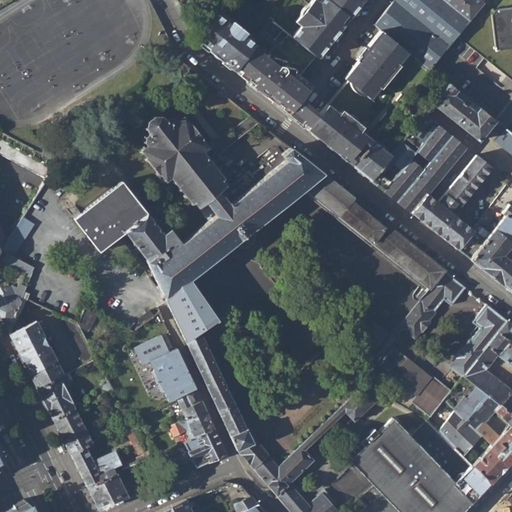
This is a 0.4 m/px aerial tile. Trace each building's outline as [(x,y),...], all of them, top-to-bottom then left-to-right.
[(199,43),(235,71),(237,67),(255,42),(264,30),(271,19),(284,28),(289,32),(317,55),(319,57),(363,0),(226,0),(216,12),(198,39),(199,43)] [(409,51),(430,68),(431,67),(447,46),(469,20),(445,0),(393,0),(374,24),(380,28),(409,51)] [(445,0),(469,20),(484,0),(445,0)] [(447,46),(511,97),(511,96),(511,0),(484,0),(469,20),(447,46)] [(280,43),(289,32),(284,28),(275,39),(280,43)] [(306,128),(352,165),(369,144),(373,139),(390,117),(417,84),(395,68),(409,51),(380,28),(355,57),(358,59),(344,76),(346,78),(318,113),(306,128)] [(255,42),(237,67),(242,70),(239,74),(259,90),(261,88),(266,93),(265,95),(306,128),(318,113),(301,99),(310,87),(298,77),(317,55),(289,32),(280,43),(275,39),(264,30),(255,42)] [(395,68),(417,84),(430,68),(409,51),(395,68)] [(433,102),(479,140),(484,132),(494,120),(493,119),(494,118),(449,81),(433,102)] [(511,96),(511,97),(494,118),(505,126),(511,132),(511,96)] [(303,187),(429,286),(443,270),(288,147),(282,154),(276,147),(227,187),(225,185),(226,183),(225,182),(223,183),(221,179),(225,176),(224,174),(222,175),(218,171),(219,169),(218,167),(216,169),(212,164),(214,162),(212,160),(211,161),(208,157),(209,156),(207,154),(205,156),(202,152),(205,150),(204,148),(217,137),(195,110),(186,117),(184,116),(180,118),(179,117),(177,118),(178,119),(175,120),(174,119),(175,117),(173,117),(172,118),(171,118),(170,116),(168,117),(168,118),(165,120),(161,114),(159,116),(154,116),(153,114),(148,120),(146,119),(145,121),(147,121),(146,126),(144,127),(144,129),(146,129),(149,133),(145,136),(144,136),(143,137),(145,137),(143,143),(145,143),(146,145),(144,147),(143,146),(141,147),(142,149),(140,152),(140,153),(142,152),(146,157),(144,159),(145,161),(146,160),(161,180),(166,177),(167,179),(169,178),(168,176),(170,176),(174,180),(172,181),(174,184),(175,182),(178,187),(177,188),(178,190),(180,188),(184,193),(182,194),(184,196),(186,195),(190,200),(188,202),(189,203),(193,200),(196,204),(195,205),(196,207),(198,206),(207,217),(207,220),(179,241),(170,231),(163,236),(119,181),(72,219),(98,251),(124,230),(145,259),(166,302),(235,449),(290,511),(337,511),(321,492),(316,495),(298,474),(313,459),(304,450),(344,412),(353,421),(379,396),(366,382),(277,466),(252,436),(250,437),(245,426),(244,427),(200,333),(203,331),(201,327),(215,318),(187,279),(235,241),(240,247),(246,247),(243,241),(248,238),(252,241),(255,237),(254,233),(251,229),(303,187)] [(370,179),(384,190),(437,123),(430,117),(424,113),(391,154),(370,179)] [(213,150),(219,157),(260,125),(253,119),(213,150)] [(427,194),(466,146),(437,123),(384,190),(399,201),(412,212),(427,193),(427,194)] [(511,132),(505,126),(503,128),(494,140),(511,153),(511,132)] [(0,139),(0,155),(46,180),(53,168),(0,139)] [(352,165),(370,179),(391,154),(373,139),(369,144),(352,165)] [(460,204),(491,166),(476,154),(437,202),(427,194),(427,193),(412,212),(457,248),(471,229),(448,210),(455,201),(460,204)] [(511,291),(511,204),(511,205),(508,203),(501,212),(504,215),(470,259),(511,291)] [(20,214),(4,248),(7,249),(2,260),(30,274),(35,265),(16,256),(33,221),(20,214)] [(465,288),(443,270),(429,286),(418,300),(420,301),(400,325),(410,334),(412,334),(414,335),(444,300),(451,305),(465,288)] [(0,318),(6,330),(19,301),(16,295),(9,298),(5,291),(5,290),(0,280),(0,318)] [(39,304),(47,308),(50,302),(41,298),(39,304)] [(463,376),(506,321),(485,304),(471,321),(479,328),(449,364),(463,376)] [(85,307),(76,323),(77,325),(80,332),(90,327),(97,314),(85,307)] [(8,335),(36,389),(58,378),(63,375),(35,321),(26,325),(22,318),(17,315),(8,335)] [(95,358),(80,332),(77,325),(76,323),(65,318),(63,316),(60,321),(82,365),(95,358)] [(511,325),(506,321),(463,376),(500,405),(511,392),(511,391),(511,390),(485,369),(497,355),(511,366),(511,325)] [(348,353),(360,363),(383,333),(372,324),(348,353)] [(175,398),(194,388),(176,349),(169,352),(161,335),(142,344),(167,403),(175,398)] [(393,348),(378,366),(392,377),(407,359),(393,348)] [(430,377),(407,359),(392,377),(415,396),(430,377)] [(451,390),(432,375),(430,377),(415,396),(411,401),(430,416),(443,400),(451,390)] [(455,410),(455,411),(481,436),(490,444),(495,440),(511,455),(511,415),(500,405),(463,376),(457,383),(451,390),(443,400),(455,410)] [(58,378),(36,389),(51,419),(73,408),(60,383),(58,378)] [(175,398),(184,417),(203,408),(194,388),(175,398)] [(511,392),(500,405),(511,415),(511,392)] [(91,442),(73,408),(51,419),(69,453),(91,442)] [(184,430),(189,440),(213,429),(203,408),(184,417),(168,426),(172,435),(184,430)] [(455,410),(436,431),(438,432),(460,456),(481,436),(455,411),(455,410)] [(350,458),(387,496),(437,453),(420,437),(416,433),(427,420),(414,432),(408,437),(390,419),(377,431),(374,428),(360,441),(357,437),(345,449),(352,456),(350,458)] [(437,453),(387,496),(402,511),(460,511),(489,483),(472,465),(470,466),(470,465),(460,456),(438,432),(436,431),(427,420),(416,433),(420,437),(437,453)] [(225,453),(213,429),(189,440),(182,443),(186,450),(183,452),(186,460),(190,459),(194,467),(225,453)] [(137,455),(143,452),(137,441),(135,438),(130,440),(137,455)] [(490,444),(476,459),(470,465),(470,466),(472,465),(489,483),(511,456),(511,455),(495,440),(490,444)] [(69,453),(85,485),(114,473),(112,468),(118,464),(113,452),(96,460),(99,469),(96,470),(87,451),(93,448),(91,442),(69,453)] [(0,511),(32,511),(21,500),(0,511),(0,459),(3,456),(0,448),(0,511)] [(121,470),(146,459),(144,455),(119,466),(121,470)] [(126,497),(117,477),(114,473),(85,485),(97,509),(126,497)] [(144,474),(126,482),(132,494),(151,486),(144,474)] [(221,493),(238,497),(239,496),(245,489),(242,485),(224,481),(221,493)] [(250,494),(244,497),(248,506),(256,502),(250,494)] [(511,511),(511,494),(495,511),(511,511)] [(248,506),(244,497),(233,502),(237,511),(248,506)] [(191,511),(185,498),(154,511),(191,511)] [(233,511),(264,511),(256,502),(248,506),(237,511),(233,511)]
